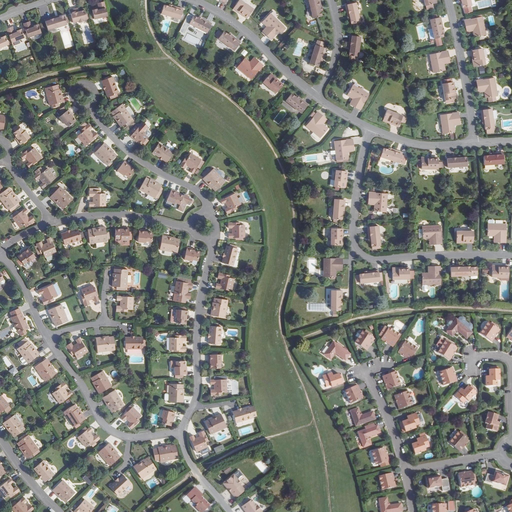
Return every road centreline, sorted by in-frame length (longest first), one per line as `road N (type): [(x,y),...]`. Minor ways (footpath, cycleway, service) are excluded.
road 1 (residential): [(211,233),(192,406)]
road 2 (residential): [(206,212),(198,195),(133,154),(88,103)]
road 3 (residential): [(192,0),(240,27),(316,96)]
road 4 (residential): [(356,251),(377,260),(511,256)]
road 5 (residential): [(475,142),(448,0)]
road 6 (residential): [(50,219),(118,214),(190,224)]
road 7 (residential): [(130,436),(103,423),(48,336)]
road 8 (residential): [(405,471),(364,374),(383,366)]
road 9 (residential): [(369,128),(354,198),(356,251)]
